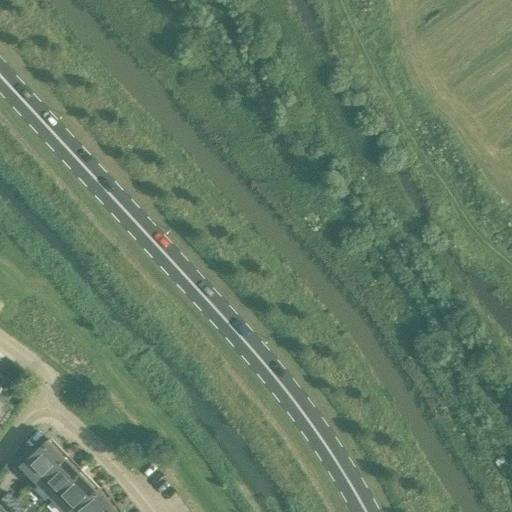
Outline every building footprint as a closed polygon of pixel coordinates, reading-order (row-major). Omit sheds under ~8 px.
[(0,430),(0,431),(0,430),(0,420),(7,411),(8,412),(10,408),(9,406),(9,407),(0,400),(0,430)] [(63,456),(63,457),(66,454),(58,446),(55,448),(47,440),(32,455),(28,450),(17,461),(21,466),(20,467),(35,483),(63,456)] [(70,464),(63,457),(63,456),(35,483),(50,498),(78,472),(81,470),(73,461),(70,464)] [(85,479),(78,472),(50,498),(63,511),(68,511),(99,488),(88,477),(85,479)] [(106,496),(99,488),(68,511),(103,511),(112,506),(115,504),(108,495),(106,496)] [(8,509),(16,502),(8,493),(0,500),(8,509)] [(16,502),(8,509),(11,511),(22,511),(24,511),(16,502)]
